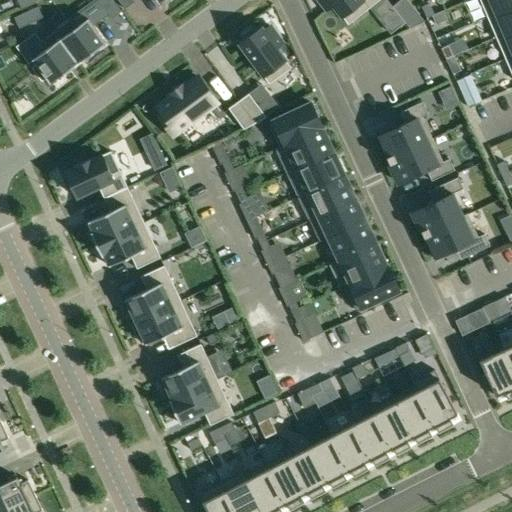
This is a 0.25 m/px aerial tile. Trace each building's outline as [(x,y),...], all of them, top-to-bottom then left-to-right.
[(35,0),(17,0),(22,9),(37,2),(35,0)] [(112,0),(97,0),(112,19),(121,12),(112,0)] [(132,0),(117,0),(125,9),(134,2),(132,0)] [(318,0),(326,10),(333,5),(348,25),(379,0),(318,0)] [(511,0),(479,0),(487,17),(511,6),(511,0)] [(434,14),(429,3),(422,7),(427,18),(431,16),(434,14)] [(511,6),(487,17),(496,38),(511,30),(511,6)] [(38,7),(14,18),(19,29),(43,18),(38,7)] [(443,10),(434,14),(431,16),(435,25),(447,19),(443,10)] [(71,19),(54,31),(78,63),(92,53),(106,42),(88,18),(76,27),(71,19)] [(261,28),(239,44),(249,57),(253,62),(269,84),(291,68),(276,48),(283,43),(270,26),(264,31),(261,28)] [(511,30),(496,38),(505,59),(511,55),(511,30)] [(43,51),(32,60),(36,66),(33,68),(42,80),(45,78),(50,84),(64,74),(78,63),(54,31),(38,43),(43,51)] [(448,45),(441,48),(446,59),(453,56),(448,45)] [(460,70),(453,56),(446,59),(453,74),(460,70)] [(170,98),(158,107),(163,114),(159,117),(173,135),(217,103),(198,77),(186,86),(184,84),(169,96),(170,98)] [(463,96),(468,106),(482,100),(477,90),(463,96)] [(249,94),(238,101),(255,123),(266,117),(249,94)] [(255,123),(238,101),(228,109),(244,129),(255,123)] [(311,102),(269,122),(280,147),(322,127),(311,102)] [(388,159),(432,139),(422,116),(428,114),(422,102),(399,112),(404,123),(377,136),(388,159)] [(280,147),(276,149),(287,173),(333,151),(322,127),(280,147)] [(456,174),(449,159),(443,162),(432,139),(388,159),(399,183),(427,170),(433,184),(456,174)] [(220,164),(229,160),(221,142),(212,146),(220,164)] [(75,168),(65,173),(77,197),(92,190),(97,188),(99,187),(104,198),(127,188),(110,151),(92,160),(91,159),(75,167),(75,168)] [(333,151),(287,173),(298,197),(345,175),(333,151)] [(167,165),(163,156),(151,162),(155,171),(167,165)] [(502,175),(509,172),(504,161),(497,165),(502,175)] [(224,173),(233,191),(242,187),(233,169),(224,173)] [(511,178),(509,172),(502,175),(507,186),(511,183),(511,178)] [(458,177),(456,174),(433,184),(440,199),(412,212),(424,235),(468,215),(467,214),(463,216),(453,193),(463,189),(458,177)] [(345,175),(298,197),(309,221),(356,199),(345,175)] [(110,211),(88,221),(93,232),(91,233),(96,245),(144,223),(127,188),(104,198),(110,211)] [(258,216),(250,199),(239,204),(247,221),(256,217),(258,216)] [(356,199),(309,221),(319,241),(328,237),(365,220),(356,199)] [(435,259),(462,246),(467,257),(490,246),(484,234),(478,237),(468,215),(424,235),(435,259)] [(247,221),(255,239),(264,235),(256,217),(247,221)] [(365,220),(328,237),(338,260),(376,242),(365,220)] [(144,223),(96,245),(102,257),(104,256),(109,266),(131,256),(137,269),(160,258),(144,223)] [(200,226),(185,233),(191,247),(206,240),(200,226)] [(338,260),(330,264),(341,288),(345,286),(387,266),(376,242),(338,260)] [(268,265),(277,261),(270,247),(261,251),(268,265)] [(268,265),(272,274),(290,266),(286,257),(277,261),(268,265)] [(135,322),(180,301),(164,266),(141,277),(147,289),(125,300),(126,303),(123,305),(129,316),(132,315),(135,322)] [(387,266),(345,286),(357,311),(399,291),(387,266)] [(278,288),(287,306),(296,302),(287,284),(278,288)] [(180,301),(135,322),(139,329),(135,331),(141,343),(144,341),(146,345),(168,334),(174,347),(197,336),(180,301)] [(493,302),(482,307),(489,321),(500,316),(493,302)] [(223,312),(229,324),(240,319),(235,307),(223,312)] [(471,330),(464,316),(455,320),(462,335),(471,330)] [(295,323),(303,341),(312,337),(304,319),(295,323)] [(406,343),(395,348),(398,355),(409,350),(406,343)] [(169,401),(170,401),(217,379),(201,344),(177,355),(183,368),(161,378),(163,381),(160,383),(165,395),(168,393),(171,400),(169,401)] [(511,344),(502,349),(511,370),(511,344)] [(511,370),(502,349),(479,360),(496,395),(504,392),(507,400),(511,397),(511,370)] [(400,359),(396,351),(375,360),(380,369),(400,359)] [(363,363),(352,368),(357,379),(368,374),(363,363)] [(434,370),(412,381),(439,433),(453,425),(449,417),(457,413),(434,370)] [(234,414),(217,379),(170,401),(180,424),(204,413),(210,425),(234,414)] [(413,386),(393,397),(418,444),(432,436),(428,428),(434,425),(438,433),(439,433),(412,381),(411,382),(413,386)] [(319,383),(308,388),(312,396),(322,391),(319,383)] [(308,388),(297,394),(304,408),(315,403),(312,396),(308,388)] [(393,397),(372,408),(396,455),(411,447),(407,439),(413,436),(417,444),(418,444),(393,397)] [(275,402),(264,407),(269,418),(280,413),(275,402)] [(264,407),(253,412),(258,423),(269,418),(264,407)] [(373,413),(353,423),(375,466),(389,458),(385,450),(391,447),(396,455),(372,408),(371,408),(373,413)] [(231,422),(220,427),(224,435),(234,430),(231,422)] [(1,423),(0,423),(0,451),(4,450),(0,442),(8,438),(1,423)] [(353,423),(332,434),(354,477),(368,469),(364,462),(370,458),(374,466),(375,466),(353,423)] [(220,427),(209,432),(214,443),(225,438),(224,435),(220,427)] [(332,434),(310,445),(333,488),(347,480),(343,473),(349,469),(353,477),(354,477),(332,434)] [(198,438),(188,443),(191,451),(202,445),(198,438)] [(288,452),(287,452),(311,499),(326,491),(322,484),(328,481),(332,488),(333,488),(310,445),(290,456),(288,452)] [(287,452),(265,463),(290,510),(304,503),(300,495),(306,492),(310,499),(311,499),(287,452)] [(243,470),(242,470),(263,511),(282,511),(279,506),(285,503),(289,511),(290,510),(265,463),(245,474),(243,470)] [(263,511),(242,470),(221,481),(236,511),(263,511)] [(0,511),(35,496),(28,481),(20,484),(17,477),(0,484),(0,483),(0,511)] [(236,511),(221,481),(199,493),(208,511),(236,511)] [(35,496),(0,511),(39,511),(42,511),(35,496)]
